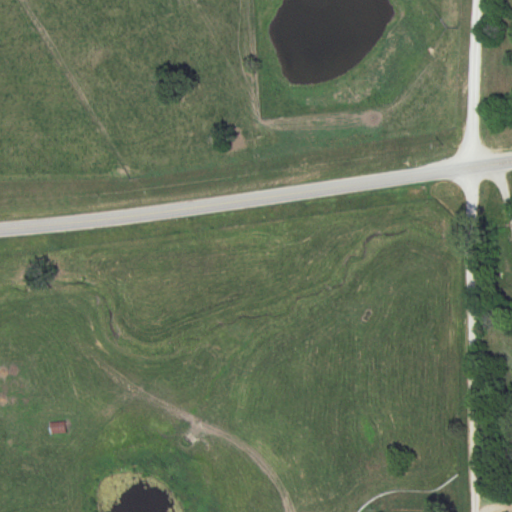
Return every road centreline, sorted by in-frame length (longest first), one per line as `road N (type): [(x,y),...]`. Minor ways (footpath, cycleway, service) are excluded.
road 1 (tertiary): [(0,231),(511,162)]
road 2 (residential): [(473,0),(471,511)]
